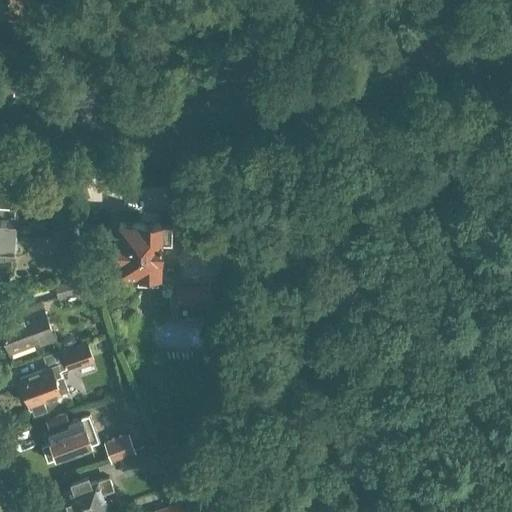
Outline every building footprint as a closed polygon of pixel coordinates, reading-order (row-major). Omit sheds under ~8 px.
[(0,269),(12,270),(16,217),(15,217),(15,207),(0,206),(0,269)] [(52,229),(64,275),(92,268),(80,222),(52,229)] [(109,243),(109,255),(110,256),(109,273),(138,274),(138,284),(158,285),(158,274),(159,274),(160,244),(172,245),(172,227),(161,226),(161,225),(120,224),(119,243),(109,243)] [(91,277),(56,286),(59,297),(94,288),(91,277)] [(211,286),(178,285),(178,306),(210,307),(211,286)] [(30,315),(1,326),(11,353),(40,342),(42,346),(56,340),(42,303),(28,308),(30,315)] [(84,344),(63,351),(70,370),(95,361),(90,348),(86,350),(84,344)] [(59,365),(20,379),(25,392),(23,395),(25,400),(28,402),(30,406),(31,406),(34,416),(46,412),(43,401),(69,392),(59,365)] [(51,442),(42,445),(48,461),(57,457),(58,458),(92,445),(86,429),(95,426),(90,414),(81,417),(69,421),(70,424),(49,432),(52,441),(51,441),(51,442)] [(129,434),(106,442),(113,461),(135,453),(129,434)] [(160,446),(121,460),(127,476),(166,462),(160,446)] [(74,489),(64,493),(70,511),(99,511),(109,509),(103,493),(115,489),(114,486),(110,476),(90,483),(88,477),(72,483),(74,489)] [(192,496),(188,482),(172,487),(176,501),(192,496)]
